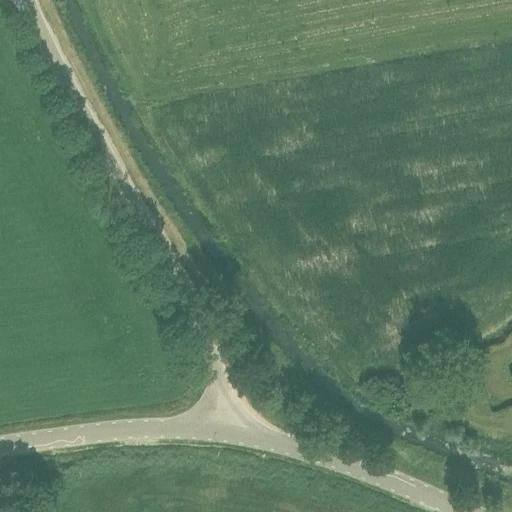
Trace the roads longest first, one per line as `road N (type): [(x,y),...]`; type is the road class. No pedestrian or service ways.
road 1 (unclassified): [(232,429),(222,375),(27,0)]
road 2 (tertiary): [(464,511),(232,429)]
road 3 (tertiary): [(0,445),(232,429)]
